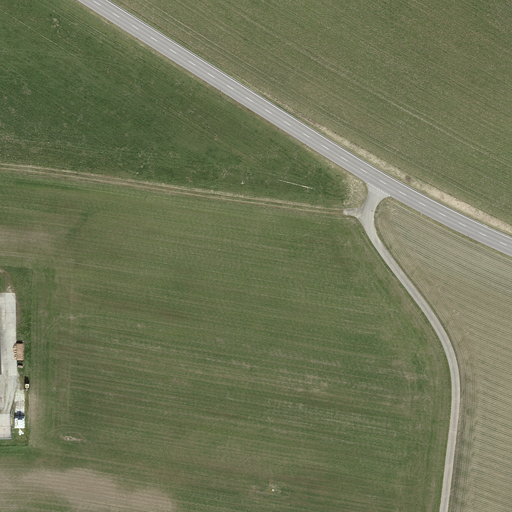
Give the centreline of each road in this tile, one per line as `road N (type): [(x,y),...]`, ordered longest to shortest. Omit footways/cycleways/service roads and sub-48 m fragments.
road 1 (track): [(365,213),(0,166)]
road 2 (unclassified): [(379,181),(365,213),(369,226),(441,328),(456,367),(448,511)]
road 3 (tertiary): [(93,0),(379,181)]
road 4 (tertiary): [(379,181),(511,248)]
